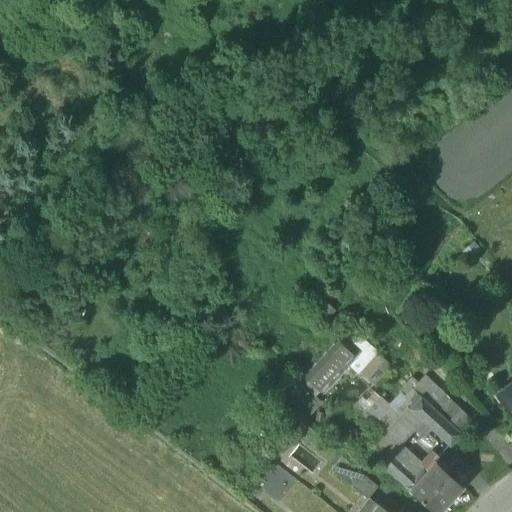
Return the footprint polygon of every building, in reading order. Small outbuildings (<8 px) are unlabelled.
[(318,394),(352,355),(337,342),(302,380),(318,394)] [(392,366),(367,344),(348,364),(374,387),(392,366)] [(459,434),(472,421),(425,377),(395,409),(372,388),(355,406),(385,435),(398,421),(419,398),(459,434)] [(511,389),(500,398),(511,413),(511,389)] [(459,434),(419,398),(398,421),(411,431),(420,421),(448,446),(459,434)] [(420,469),(396,447),(411,431),(398,421),(385,435),(369,453),(404,486),(420,469)] [(437,458),(408,489),(432,511),(436,511),(460,487),(446,474),(450,470),(437,458)] [(378,486),(357,469),(346,482),(367,499),(378,486)]
